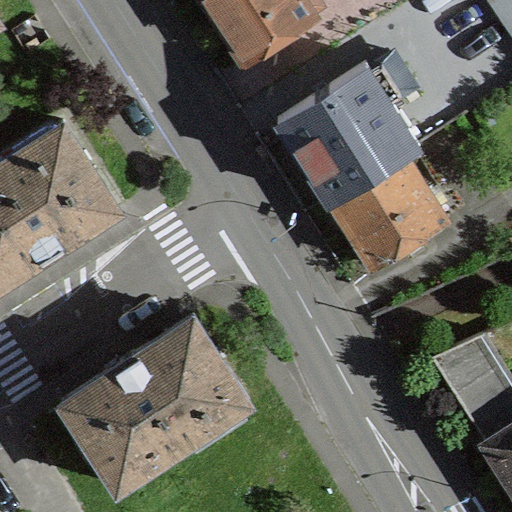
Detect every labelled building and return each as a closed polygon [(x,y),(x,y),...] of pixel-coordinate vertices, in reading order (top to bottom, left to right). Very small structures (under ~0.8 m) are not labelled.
[(308,0),(206,0),(244,57),(316,11),(308,0)] [(511,0),(477,0),(511,53),(511,0)] [(403,147),(415,139),(386,92),(398,84),(382,57),(369,65),(365,59),(280,113),(330,192),(403,147)] [(0,278),(118,204),(63,117),(0,156),(0,278)] [(404,148),(403,147),(330,192),(332,193),(354,228),(346,232),(363,259),(370,254),(374,260),(446,214),(404,148)] [(193,310),(61,395),(118,482),(249,396),(193,310)] [(502,358),(483,328),(432,351),(455,387),(502,358)] [(511,402),(511,373),(502,358),(455,387),(478,423),(511,402)] [(511,402),(478,423),(487,438),(511,422),(511,402)] [(511,422),(487,438),(511,476),(511,422)]
